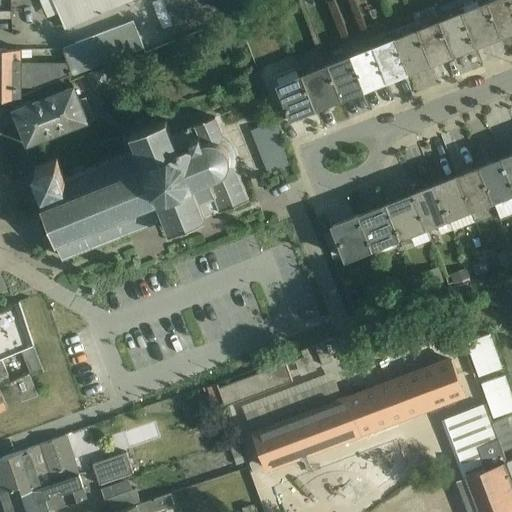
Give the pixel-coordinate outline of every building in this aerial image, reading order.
[(59,13),(66,30),(134,0),(40,0),(48,17),(59,13)] [(241,0),(163,0),(177,33),(244,7),(241,0)] [(502,37),(488,1),(478,5),(476,0),(457,0),(462,12),(476,47),(502,37)] [(502,37),(511,32),(511,0),(489,0),(490,1),(488,1),(502,37)] [(422,28),(440,21),(434,6),(416,13),(422,28)] [(454,56),(476,47),(462,12),(440,21),(454,56)] [(68,64),(71,76),(143,46),(133,20),(63,48),(68,64)] [(409,73),(432,64),(418,30),(414,21),(392,30),(409,73)] [(454,56),(440,21),(418,30),(432,64),(454,56)] [(409,73),(392,30),(370,39),(373,46),(387,82),(409,73)] [(365,91),(387,82),(373,46),(365,49),(362,42),(347,48),(350,55),(365,91)] [(0,100),(22,97),(22,95),(71,76),(68,64),(23,64),(23,58),(32,58),(32,51),(0,49),(0,100)] [(365,91),(350,55),(328,64),(342,100),(365,91)] [(316,108),(342,100),(328,64),(320,67),(318,63),(301,70),(316,108)] [(316,108),(301,70),(299,66),(274,76),(290,118),(316,108)] [(107,70),(88,77),(94,92),(113,85),(107,70)] [(26,148),(95,121),(86,98),(81,100),(75,85),(32,103),(30,99),(14,106),(15,110),(11,111),(26,148)] [(44,185),(35,189),(44,209),(43,210),(38,220),(44,234),(54,238),(55,237),(63,257),(164,218),(169,231),(249,200),(235,166),(236,164),(237,160),(237,157),(237,154),(236,151),(236,149),(234,146),(233,144),(232,142),(231,141),(229,139),(227,138),(225,136),(223,135),(215,117),(196,124),(200,133),(189,138),(191,143),(182,147),(177,147),(172,133),(167,120),(130,134),(136,149),(66,175),(58,156),(36,166),(44,185)] [(251,131),(269,174),(292,165),(275,122),(251,131)] [(511,192),(511,149),(497,155),(511,192)] [(511,192),(497,155),(473,164),(488,202),(511,192)] [(464,211),(488,202),(473,164),(449,174),(464,211)] [(442,220),(464,211),(449,174),(427,183),(442,220)] [(419,229),(442,220),(427,183),(404,192),(419,229)] [(419,229),(404,192),(377,202),(392,239),(419,229)] [(366,250),(392,239),(377,202),(352,212),(366,250)] [(366,250),(352,212),(322,224),(337,261),(366,250)] [(0,335),(27,324),(19,302),(0,310),(0,335)] [(0,359),(2,359),(21,350),(33,345),(35,344),(27,324),(0,335),(0,359)] [(467,337),(475,374),(499,369),(492,332),(467,337)] [(42,369),(33,345),(21,350),(30,374),(42,369)] [(0,359),(0,388),(12,383),(2,359),(0,359)] [(334,444),(468,408),(456,365),(250,421),(263,468),(335,448),(334,444)] [(511,397),(504,372),(481,379),(492,416),(511,409),(511,397)] [(259,388),(253,373),(218,385),(224,401),(259,388)] [(0,408),(39,395),(31,375),(12,383),(0,388),(0,408)] [(454,458),(469,454),(466,442),(493,434),(483,402),(441,414),(454,458)] [(0,489),(35,478),(26,449),(0,457),(0,489)] [(92,461),(98,484),(132,474),(125,451),(92,461)] [(511,511),(511,455),(466,471),(480,511),(511,511)] [(98,487),(106,509),(137,498),(129,477),(98,487)] [(0,489),(0,508),(41,496),(35,478),(0,489)] [(0,511),(43,511),(46,511),(41,496),(0,508),(0,511)]
